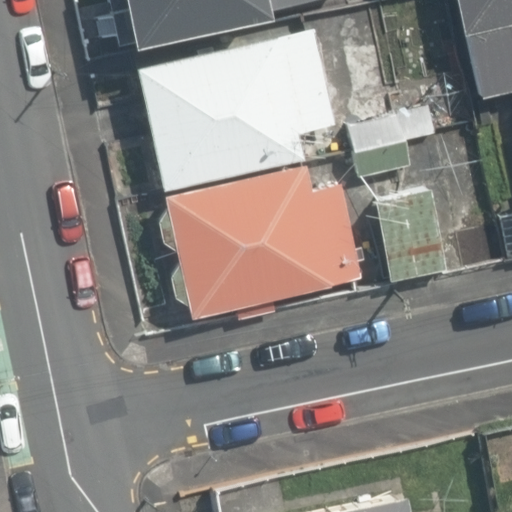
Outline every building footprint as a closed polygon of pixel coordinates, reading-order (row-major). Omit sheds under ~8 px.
[(125,36),(126,40),(263,12),(262,7),(298,0),(106,0),(115,38),(125,36)] [(511,85),(511,0),(451,0),(458,30),(462,29),(476,93),(511,85)] [(131,64),(158,186),(299,155),(293,128),(330,120),(309,25),(131,64)] [(399,137),(433,130),(427,105),(343,123),(349,148),(399,137)] [(399,137),(349,148),(354,175),(405,164),(399,137)] [(184,298),(187,312),(249,299),(251,310),(266,307),(263,294),(358,274),(354,258),(362,256),(359,242),(351,244),(337,180),(306,187),(300,161),(160,191),(163,205),(155,217),(159,238),(172,244),(175,259),(167,271),(172,292),(184,298)] [(369,196),(385,276),(439,264),(422,185),(369,196)] [(511,422),(482,428),(492,483),(511,479),(511,422)] [(210,485),(215,511),(276,511),(296,508),(288,469),(210,485)] [(400,511),(396,490),(291,511),(400,511)]
